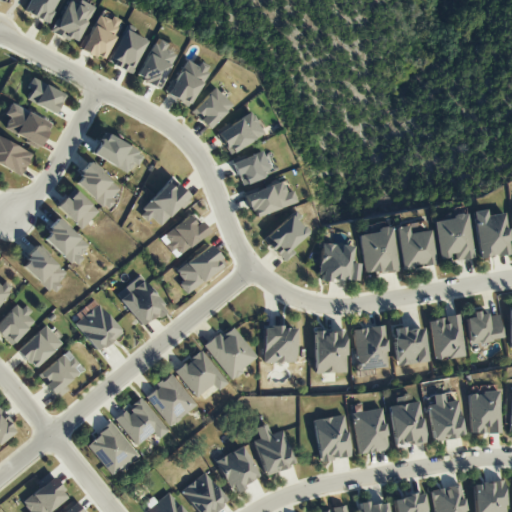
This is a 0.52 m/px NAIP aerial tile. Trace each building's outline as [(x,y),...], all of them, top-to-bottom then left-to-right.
[(75,44),(92,8),(74,0),(66,0),(51,32),(75,44)] [(80,49),(102,60),(121,22),(110,16),(108,20),(97,15),(80,49)] [(144,40),(121,30),(107,63),(130,73),(144,40)] [(177,49),(154,38),(135,78),(157,89),(177,49)] [(185,107),(209,68),(199,61),(195,66),(186,60),(164,94),(185,107)] [(63,93),(29,79),(25,88),(30,90),(25,101),(55,113),(63,93)] [(231,105),(213,87),(189,112),(207,129),(231,105)] [(8,117),(2,130),(39,147),(50,123),(8,104),(3,114),(8,117)] [(215,132),(228,154),(262,134),(250,113),(215,132)] [(143,155),(103,133),(91,154),(127,174),(132,164),(136,166),(143,155)] [(31,154),(0,138),(0,165),(20,176),(31,154)] [(238,185),(267,177),(261,153),(232,160),(238,185)] [(73,182),(107,212),(115,203),(110,199),(118,189),(89,163),(73,182)] [(189,201),(167,181),(136,214),(145,222),(149,218),(158,226),(175,208),(179,211),(189,201)] [(295,203),(290,190),(284,193),(280,182),(244,194),(252,218),(295,203)] [(80,230),(97,212),(72,189),(55,207),(80,230)] [(472,211),(477,258),(509,255),(504,213),(485,215),(485,210),(472,211)] [(466,214),(432,220),(438,260),(452,257),(453,261),(473,258),(466,214)] [(262,239),(283,262),(294,252),(290,248),(306,233),(289,215),(262,239)] [(40,238),(73,268),(82,258),(78,255),(86,246),(58,219),(40,238)] [(430,230),(408,233),(407,225),(395,227),(401,269),(435,265),(430,230)] [(357,233),(363,275),(397,271),(392,228),(357,233)] [(356,282),(357,264),(349,263),(351,246),(321,243),(317,278),(356,282)] [(22,266),(52,295),(61,285),(57,282),(65,273),(34,245),(24,257),(27,260),(22,266)] [(221,264),(206,245),(174,271),(182,280),(177,284),(185,294),(221,264)] [(114,295),(140,327),(164,308),(137,276),(114,295)] [(0,303),(11,287),(3,281),(0,284),(0,303)] [(71,321),(95,352),(120,334),(96,302),(71,321)] [(0,319),(0,336),(10,346),(35,320),(16,303),(0,319)] [(498,312),(464,316),(467,343),(501,340),(498,312)] [(464,355),(457,314),(443,317),(443,318),(427,321),(434,361),(464,355)] [(46,323),(16,351),(32,368),(62,341),(46,323)] [(294,362),(293,327),(262,327),(263,363),(294,362)] [(355,369),(385,368),(384,327),(353,328),(355,369)] [(391,330),(396,366),(426,362),(422,327),(391,330)] [(229,379),(256,358),(232,328),(220,337),(217,333),(202,345),(229,379)] [(345,372),(344,331),(313,332),(314,373),(345,372)] [(67,389),(63,385),(82,370),(66,351),(36,375),(56,399),(67,389)] [(211,384),(216,391),(225,383),(198,351),(173,372),(195,398),(211,384)] [(195,405),(168,374),(155,384),(157,387),(144,397),(168,427),(195,405)] [(499,433),(497,392),(466,393),(468,434),(485,433),(485,434),(499,433)] [(461,437),(456,400),(443,402),(442,393),(430,395),(432,404),(425,405),(431,441),(461,437)] [(393,448),(424,443),(418,401),(409,402),(407,394),(392,396),(393,405),(387,406),(393,448)] [(134,446),(152,433),(157,439),(166,432),(139,397),(125,408),(126,409),(113,419),(134,446)] [(356,455),(386,450),(380,408),(350,413),(356,455)] [(0,443),(15,429),(0,413),(0,443)] [(348,457),(342,415),(312,419),(317,461),(348,457)] [(109,476),(135,455),(110,423),(84,444),(109,476)] [(263,475),(293,465),(281,430),(269,434),(265,424),(254,428),(258,439),(252,442),(263,475)] [(257,478),(240,446),(214,461),(231,492),(257,478)] [(48,511),(66,495),(46,473),(36,482),(40,486),(21,503),(29,511),(27,511),(48,511)] [(193,511),(209,511),(224,503),(206,473),(180,488),(193,511)] [(472,511),(503,511),(502,482),(472,483),(472,511)] [(462,511),(460,486),(429,489),(431,511),(462,511)] [(143,510),(144,511),(182,511),(168,492),(143,510)] [(424,511),(421,493),(391,498),(392,511),(424,511)] [(355,503),(355,511),(386,511),(385,502),(366,505),(366,502),(355,503)] [(80,511),(73,503),(61,511),(80,511)]
